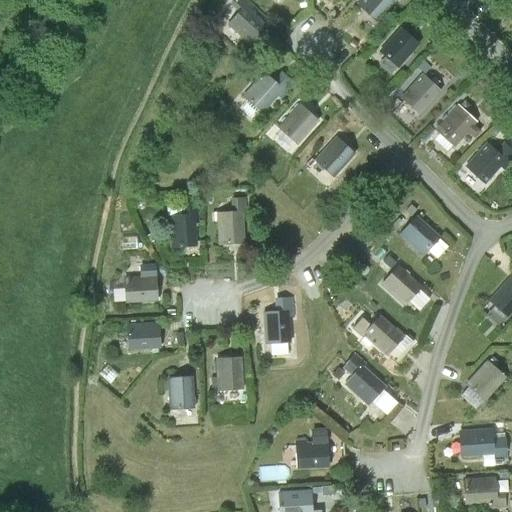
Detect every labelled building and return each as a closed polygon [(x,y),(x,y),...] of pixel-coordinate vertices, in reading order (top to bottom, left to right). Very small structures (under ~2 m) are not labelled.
[(238,11),(228,24),(252,45),(268,25),(249,11),(253,8),(244,0),(235,0),(231,4),(238,11)] [(362,0),(358,5),(377,21),(396,0),(362,0)] [(420,45),(402,28),(380,52),(399,68),(420,45)] [(284,90),(265,72),(243,95),(262,113),(284,90)] [(424,72),(400,98),(420,116),(444,92),(424,72)] [(300,103),(279,128),(299,145),(320,120),(300,103)] [(459,105),(436,131),(455,148),(478,123),(459,105)] [(335,138),(315,161),(335,178),(355,155),(335,138)] [(488,143),(467,168),(486,184),(500,168),(505,172),(511,163),(511,148),(506,143),(498,151),(488,143)] [(247,212),(246,198),(231,199),(232,211),(216,212),(218,247),(245,245),(243,213),(247,212)] [(199,224),(198,201),(181,202),(181,214),(169,215),(170,248),(198,247),(196,224),(199,224)] [(441,237),(418,215),(399,236),(422,257),(441,237)] [(424,289),(401,266),(382,285),(405,308),(424,289)] [(158,302),(156,267),(145,268),(145,278),(124,279),(126,304),(158,302)] [(511,278),(490,301),(508,319),(511,315),(511,278)] [(275,312),(264,312),(265,345),(291,343),(290,319),(294,319),(293,298),(275,299),(275,312)] [(405,338),(382,316),(363,336),(385,357),(405,338)] [(161,324),(127,326),(128,352),(162,350),(161,324)] [(365,365),(355,355),(346,365),(357,374),(346,386),(369,408),(387,389),(363,367),(365,365)] [(242,358),(215,360),(217,392),(244,391),(242,358)] [(490,362),(467,387),(487,403),(509,380),(490,362)] [(194,409),(192,376),(167,378),(169,411),(194,409)] [(377,403),(393,415),(404,401),(389,389),(377,403)] [(297,443),(298,472),(329,471),(327,431),(312,431),(313,442),(297,443)] [(495,431),(463,432),(465,458),(487,457),(487,464),(496,463),(495,431)] [(497,479),(465,483),(468,508),(490,505),(490,511),(499,511),(508,511),(506,495),(499,496),(497,479)] [(312,511),(312,493),(279,495),(279,511),(312,511)]
